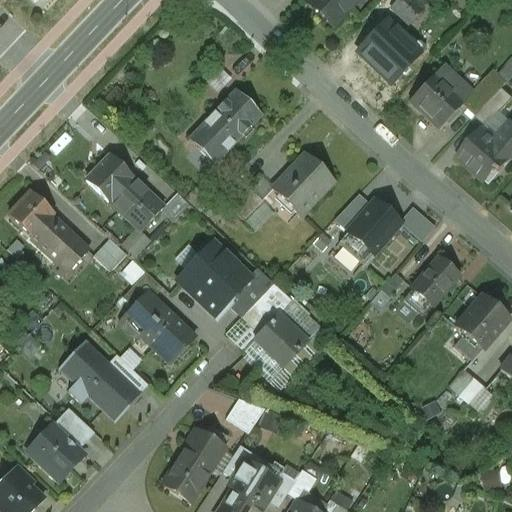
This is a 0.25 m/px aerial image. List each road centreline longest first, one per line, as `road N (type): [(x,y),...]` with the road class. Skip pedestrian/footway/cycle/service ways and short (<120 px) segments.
road 1 (residential): [(511,255),(231,2)]
road 2 (residential): [(98,492),(229,355)]
road 3 (unknown): [(0,255),(128,371)]
road 4 (secondary): [(0,126),(118,0)]
